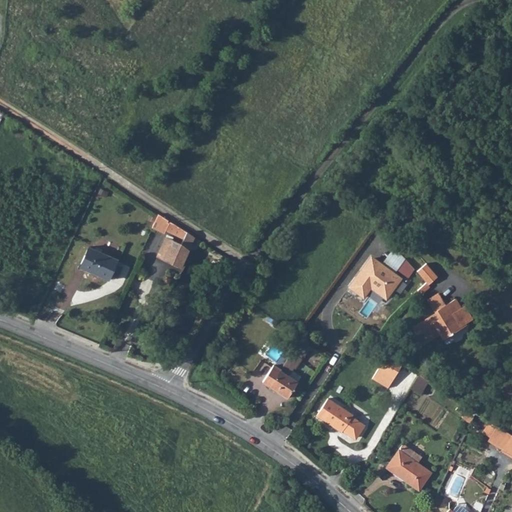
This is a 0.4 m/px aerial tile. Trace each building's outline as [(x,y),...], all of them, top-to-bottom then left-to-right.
[(193,237),(170,222),(158,214),(152,227),(164,233),(166,230),(182,241),(179,248),(165,239),(157,257),(180,267),(193,237)] [(87,246),(79,266),(107,279),(116,258),(87,246)] [(406,279),(417,269),(396,247),(385,258),(406,279)] [(367,261),(350,284),(364,294),(371,284),(386,296),(401,276),(373,256),(369,262),(367,261)] [(429,262),(420,270),(429,279),(432,283),(441,274),(429,262)] [(136,279),(132,287),(144,293),(148,284),(136,279)] [(411,325),(421,342),(440,332),(443,337),(466,324),(457,309),(461,307),(455,297),(444,303),(437,290),(425,297),(432,310),(434,308),(436,311),(411,325)] [(292,349),(300,353),(303,348),(296,344),(292,349)] [(374,376),(389,386),(405,359),(392,346),(374,376)] [(283,364),(291,369),(293,366),(295,367),(302,355),(300,353),(292,349),(283,364)] [(262,382),(287,397),(301,375),(291,369),(283,364),(280,370),(274,366),(272,365),(262,381),(262,382)] [(341,431),(351,438),(356,437),(362,429),(360,423),(351,416),(352,415),(327,398),(316,415),(340,432),(341,431)] [(511,434),(511,435),(497,426),(491,437),(511,449),(511,434)] [(386,467),(419,490),(431,472),(399,450),(386,467)]
